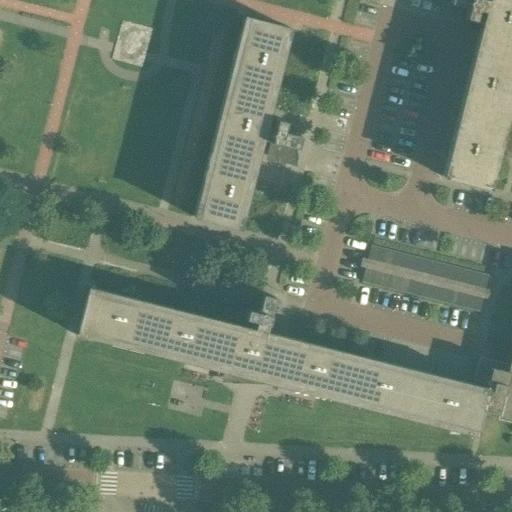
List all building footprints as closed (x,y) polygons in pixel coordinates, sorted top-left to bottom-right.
[(441,175),(441,177),(490,189),(491,188),(486,187),(511,82),(511,0),(490,0),(490,1),(484,0),(449,0),(449,3),(467,8),(464,18),(474,21),(476,10),(488,13),(446,176),(441,175)] [(191,215),(191,216),(241,229),(241,228),(237,227),(258,138),(264,140),(270,141),(269,142),(270,142),(267,156),(286,161),(290,147),(297,149),(300,136),(282,132),(285,122),(275,119),(273,130),(261,127),(286,29),(291,30),(291,29),(269,24),(242,17),(241,18),(246,19),(197,216),(191,215)] [(25,110),(30,89),(9,84),(4,105),(25,110)] [(207,260),(210,246),(195,242),(192,256),(207,260)] [(370,246),(361,281),(478,311),(487,276),(370,246)] [(78,330),(242,372),(241,375),(254,379),(255,375),(474,431),(473,436),(474,436),(481,407),(487,409),(486,412),(497,415),(497,417),(511,420),(511,355),(508,372),(490,368),(484,392),(263,336),(266,324),(267,325),(274,297),(261,294),(257,312),(247,309),(244,319),(255,321),(252,333),(88,291),(90,286),(88,286),(76,335),(77,336),(78,330)]
